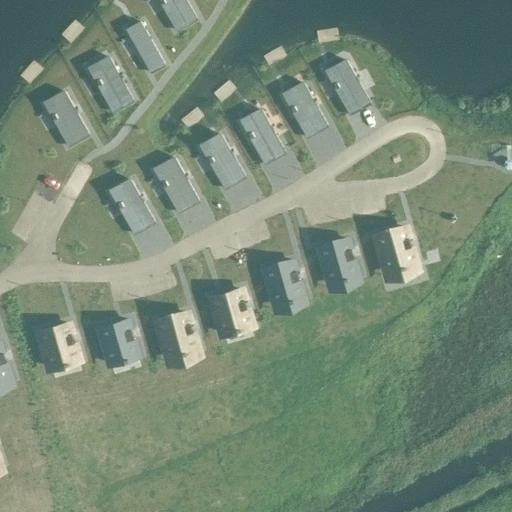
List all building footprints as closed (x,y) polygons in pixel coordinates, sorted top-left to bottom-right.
[(378,234),(377,235),(377,236),(378,236),(387,270),(387,271),(389,271),(388,271),(401,267),(402,268),(406,267),(405,266),(414,263),(414,264),(415,263),(415,262),(414,262),(410,246),(411,246),(411,245),(410,245),(408,238),(409,237),(407,237),(404,228),(405,228),(405,227),(403,227),(403,228),(378,235),(378,234)] [(321,246),(319,246),(320,248),(320,247),(330,282),(330,283),(331,283),(331,282),(344,279),(344,280),(348,279),(348,277),(356,275),(358,275),(357,274),(352,258),(354,258),(354,257),(353,257),(351,249),(351,248),(350,249),(347,240),(347,238),(346,239),(321,246)] [(266,268),(265,268),(265,269),(266,269),(275,303),(275,305),(277,304),(276,304),(289,300),(290,302),(294,301),(293,299),(302,297),(303,297),(303,295),(302,296),(298,280),(299,279),(299,278),(298,279),(296,271),(297,271),(297,270),(295,270),(293,261),(293,260),(291,260),(292,261),(266,268)] [(214,297),(212,297),(213,298),(223,332),(223,333),(224,333),(237,329),(237,331),(241,329),(241,328),(249,325),(249,326),(251,326),(250,324),(245,309),(247,308),(247,307),(246,307),(244,300),(244,299),(243,299),(240,290),(240,289),(239,289),(239,290),(214,297)] [(160,320),(158,321),(159,322),(169,356),(169,357),(170,357),(170,356),(183,353),(183,354),(187,353),(187,352),(195,349),(197,349),(196,348),(191,332),(193,332),(193,331),(192,331),(190,323),(190,322),(189,323),(186,314),(186,313),(185,313),(160,321),(160,320)] [(101,327),(100,327),(100,328),(110,362),(110,363),(110,364),(111,363),(124,359),(124,361),(128,360),(128,358),(137,356),(138,356),(137,355),(132,339),(134,338),(134,337),(133,338),(131,330),(132,330),(131,329),(130,329),(127,320),(128,320),(127,319),(126,319),(126,320),(101,327)] [(41,331),(40,331),(40,332),(41,332),(50,366),(50,368),(52,367),(51,367),(64,363),(65,365),(69,364),(68,362),(77,360),(78,360),(78,358),(77,359),(73,343),(74,342),(74,341),(73,342),(71,334),(72,334),(72,333),(70,333),(68,324),(68,323),(66,323),(67,324),(41,331)] [(9,379),(10,379),(10,378),(5,362),(6,361),(5,361),(3,353),(3,352),(2,353),(0,347),(0,383),(1,383),(1,381),(9,379)]
